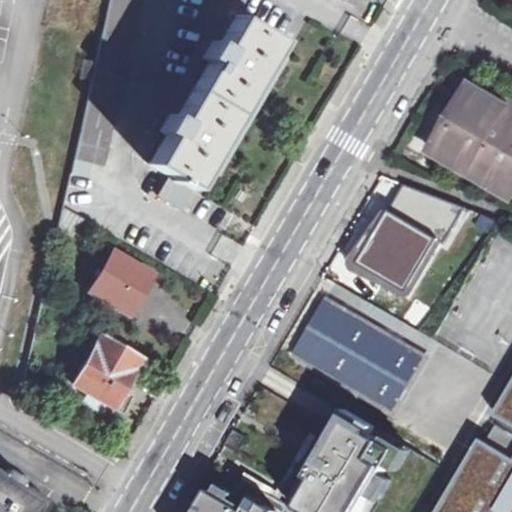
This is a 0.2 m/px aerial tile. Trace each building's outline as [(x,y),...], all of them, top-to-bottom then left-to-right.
[(108,0),(71,175),(88,178),(91,164),(104,165),(140,0),(108,0)] [(279,41),(237,16),(222,45),(215,42),(205,59),(211,62),(178,119),(173,117),(163,133),(168,135),(151,165),(170,176),(158,196),(181,209),(279,41)] [(511,197),(511,108),(471,84),(431,152),(511,199),(511,197)] [(388,204),(356,259),(409,291),(442,235),(388,204)] [(89,222),(64,207),(60,226),(81,236),(89,222)] [(97,288),(132,309),(152,274),(118,254),(97,288)] [(292,364),(399,412),(427,350),(321,302),(292,364)] [(98,331),(69,382),(113,407),(143,356),(98,331)] [(511,511),(511,392),(501,411),(511,417),(511,435),(498,428),(479,460),(473,457),(440,511),(511,511)] [(303,490),(292,507),(300,511),(361,511),(403,441),(349,410),(335,434),(323,427),(290,483),(303,490)] [(203,511),(288,511),(292,507),(244,478),(229,502),(210,491),(199,510),(203,511)] [(0,511),(48,511),(51,507),(0,479),(0,511)]
